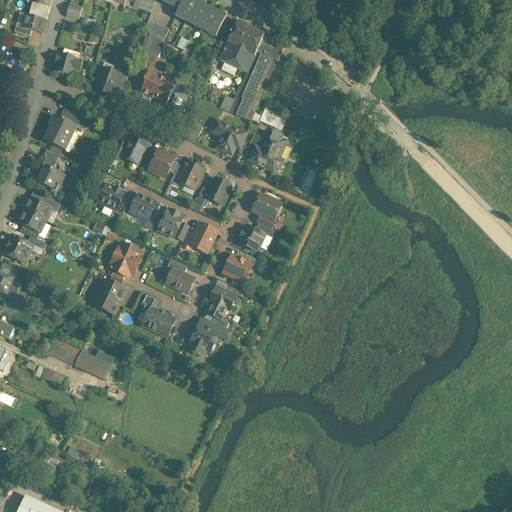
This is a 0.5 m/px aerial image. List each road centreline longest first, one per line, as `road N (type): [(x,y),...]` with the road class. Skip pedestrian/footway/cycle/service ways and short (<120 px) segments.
road 1 (tertiary): [(511,248),(363,99),(244,0)]
road 2 (residential): [(42,81),(253,183)]
road 3 (residential): [(0,214),(42,81)]
